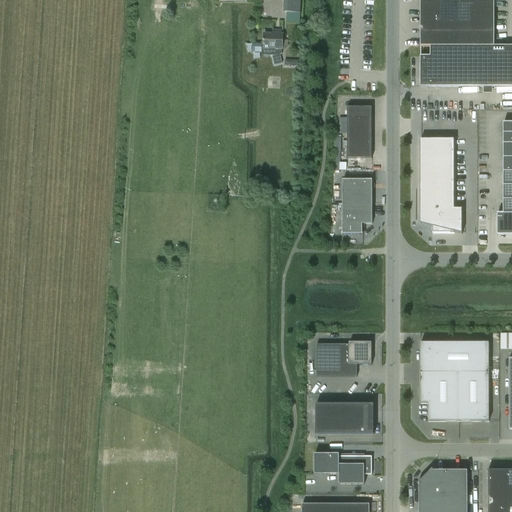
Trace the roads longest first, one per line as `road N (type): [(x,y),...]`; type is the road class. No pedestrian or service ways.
road 1 (unclassified): [(393,252),(393,0)]
road 2 (unclassified): [(392,454),(393,252)]
road 3 (unclassified): [(511,262),(413,262),(393,252)]
road 4 (unclassified): [(511,453),(392,454)]
